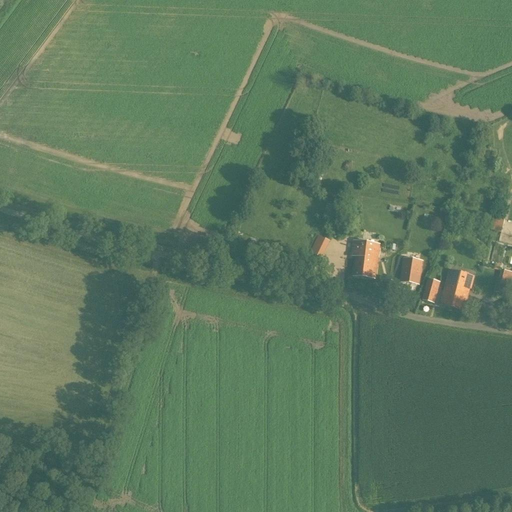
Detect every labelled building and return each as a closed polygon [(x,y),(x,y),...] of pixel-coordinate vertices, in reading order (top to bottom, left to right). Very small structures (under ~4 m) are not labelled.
[(502,234),(505,220),(494,217),(490,231),(502,234)] [(321,258),(329,240),(318,235),(310,253),(321,258)] [(376,279),(380,245),(354,241),(352,257),(355,257),(352,276),(376,279)] [(420,285),(423,261),(403,259),(400,283),(420,285)] [(470,290),(474,277),(450,270),(440,306),(463,312),(469,289),(470,290)] [(435,304),(440,283),(428,279),(422,301),(435,304)]
